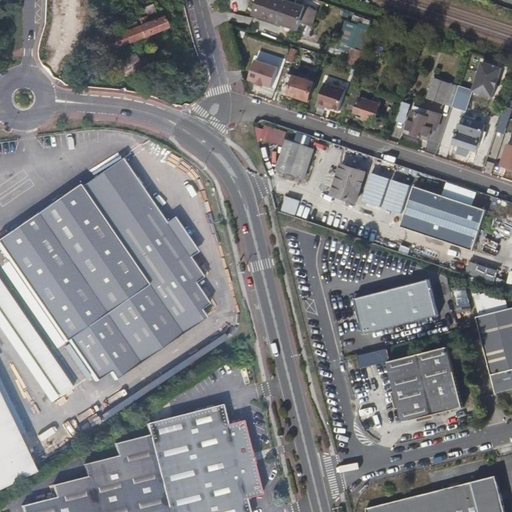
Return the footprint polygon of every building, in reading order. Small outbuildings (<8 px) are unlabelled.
[(314,9),(287,0),(259,0),(255,14),(298,29),(300,22),(309,25),(314,9)] [(130,43),(167,27),(163,17),(158,19),(152,6),(143,10),(145,16),(138,19),(139,21),(141,26),(101,41),(105,51),(129,42),(130,43)] [(101,41),(141,26),(139,21),(114,30),(114,28),(99,33),(101,41)] [(290,50),(279,46),(274,60),(284,64),(290,50)] [(360,68),(365,52),(352,47),(346,63),(360,68)] [(135,53),(117,64),(126,77),(143,66),(135,53)] [(274,65),(253,58),(247,79),(268,87),(274,65)] [(483,64),(472,99),(491,105),(503,70),(483,64)] [(315,82),(288,74),(282,92),(310,100),(315,82)] [(459,85),(434,76),(426,98),(452,107),(459,85)] [(326,83),(319,105),(326,108),(327,106),(340,110),(346,90),(326,83)] [(377,119),(383,101),(352,91),(346,109),(365,115),(364,119),(372,122),(373,118),(377,119)] [(411,104),(401,101),(395,121),(405,124),(411,104)] [(507,135),(511,121),(509,120),(511,111),(511,104),(506,103),(496,132),(507,135)] [(429,117),(431,111),(415,106),(413,112),(429,117)] [(429,117),(413,112),(407,129),(413,131),(412,134),(429,140),(433,128),(437,130),(442,115),(431,111),(429,117)] [(473,128),(476,120),(464,117),(462,124),(473,128)] [(473,128),(462,124),(455,143),(463,146),(461,151),(468,154),(470,148),(478,151),(487,124),(476,120),(473,128)] [(309,138),(298,134),(295,143),(287,141),(277,170),(305,179),(315,150),(306,147),(309,138)] [(511,145),(509,145),(502,165),(511,168),(511,145)] [(148,285),(69,341),(97,382),(112,372),(204,310),(212,304),(198,284),(205,278),(191,258),(167,223),(124,159),(82,187),(148,285)] [(395,166),(375,160),(372,169),(392,176),(395,166)] [(358,202),(368,172),(343,164),(333,194),(358,202)] [(382,209),(391,180),(368,172),(358,202),(382,209)] [(69,341),(148,285),(82,187),(81,185),(0,240),(0,245),(67,343),(69,341)] [(487,210),(415,186),(402,227),(474,250),(487,210)] [(176,217),(167,223),(191,258),(200,252),(176,217)] [(511,272),(468,263),(465,277),(511,287),(511,272)] [(74,388),(0,281),(0,307),(62,397),(74,388)] [(431,285),(358,303),(366,336),(440,317),(431,285)] [(511,308),(478,317),(497,393),(511,389),(511,308)] [(209,317),(204,310),(112,372),(117,380),(209,317)] [(449,347),(389,362),(404,422),(464,406),(449,347)] [(358,355),(361,367),(390,360),(387,348),(358,355)] [(0,486),(35,469),(30,459),(0,396),(0,486)] [(150,435),(169,511),(249,511),(246,498),(263,494),(256,465),(255,461),(251,462),(250,454),(253,454),(252,451),(244,420),(228,424),(223,405),(147,424),(150,435)] [(169,511),(150,435),(115,444),(118,457),(84,465),(86,477),(53,486),(56,498),(23,506),(24,511),(169,511)] [(255,450),(252,451),(253,454),(250,454),(251,462),(255,461),(256,465),(258,464),(255,450)] [(506,511),(497,476),(367,508),(367,511),(506,511)]
